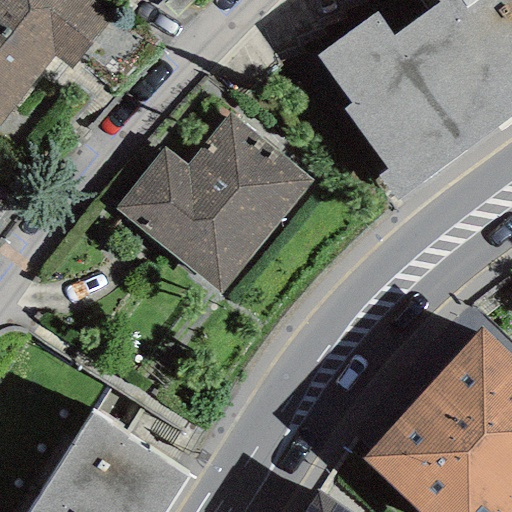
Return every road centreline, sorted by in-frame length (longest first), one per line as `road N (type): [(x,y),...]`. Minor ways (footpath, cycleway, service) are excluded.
road 1 (primary): [(511,188),(396,270),(325,361),(229,511)]
road 2 (residential): [(257,0),(94,153),(0,289)]
